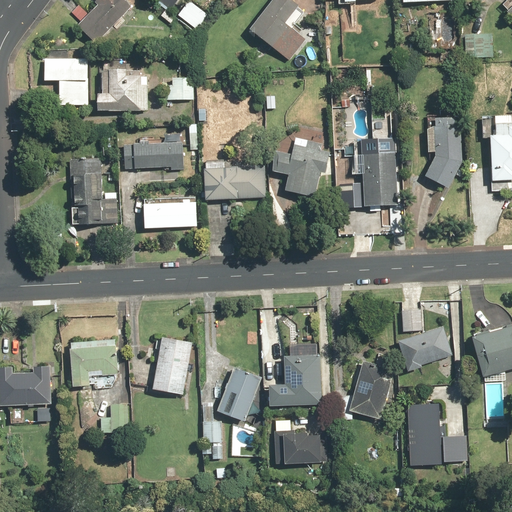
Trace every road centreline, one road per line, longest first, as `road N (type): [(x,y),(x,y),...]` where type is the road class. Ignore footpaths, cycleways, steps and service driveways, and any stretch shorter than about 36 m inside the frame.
road 1 (tertiary): [(4,286),(511,262)]
road 2 (residential): [(0,142),(4,286)]
